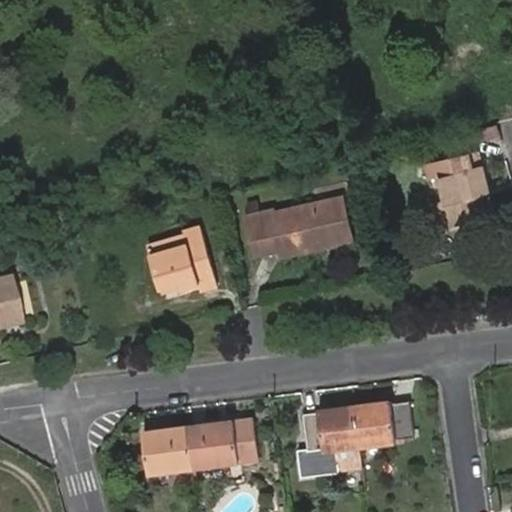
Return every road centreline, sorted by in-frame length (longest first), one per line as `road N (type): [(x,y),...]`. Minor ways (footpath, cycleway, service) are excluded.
road 1 (residential): [(454,348),(59,401)]
road 2 (residential): [(454,348),(476,511)]
